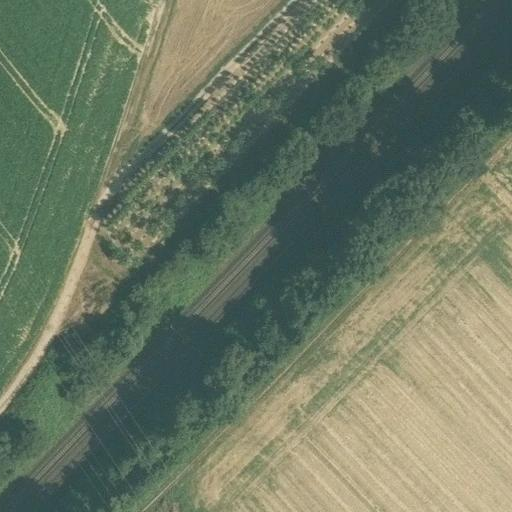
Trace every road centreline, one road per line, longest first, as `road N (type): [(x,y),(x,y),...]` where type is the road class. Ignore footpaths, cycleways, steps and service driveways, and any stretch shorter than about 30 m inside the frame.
road 1 (track): [(136,511),(511,126)]
road 2 (track): [(167,0),(53,325),(0,408)]
road 3 (track): [(112,165),(278,0)]
